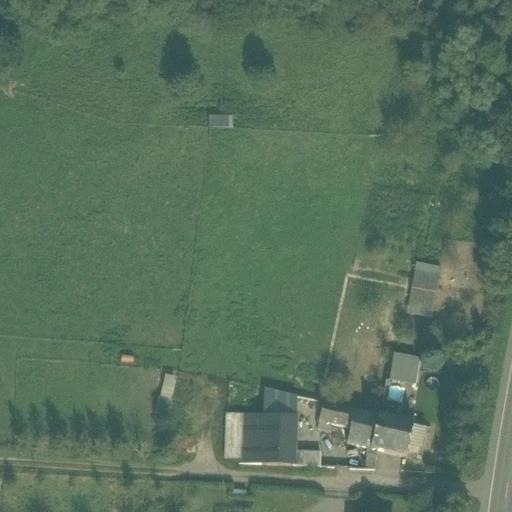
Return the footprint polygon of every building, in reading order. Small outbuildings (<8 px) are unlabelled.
[(438,279),(414,274),(411,290),(435,295),(438,279)] [(432,311),(435,295),(411,290),(408,306),(432,311)] [(416,376),(418,362),(396,358),(392,381),(405,383),(406,375),(416,376)] [(293,468),(293,454),(296,400),(264,392),(263,418),(261,467),(293,468)] [(323,405),(317,431),(329,434),(331,426),(350,431),(347,446),(367,451),(376,453),(405,459),(413,427),(323,405)] [(239,461),(240,417),(227,416),(225,460),(239,461)] [(240,417),(239,461),(238,466),(261,467),(263,418),(240,417)] [(374,472),(376,453),(367,451),(365,471),(374,472)] [(293,454),(293,468),(319,470),(320,455),(293,454)]
